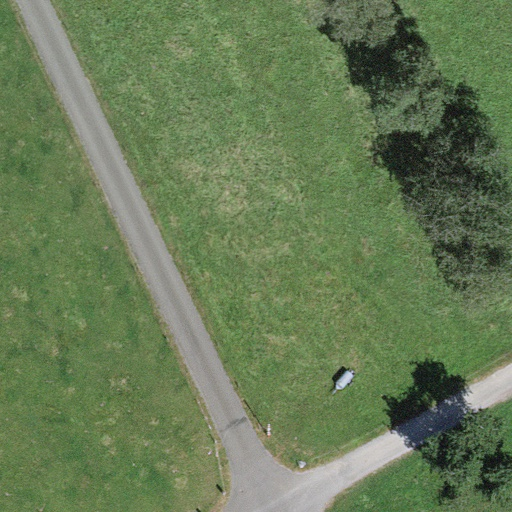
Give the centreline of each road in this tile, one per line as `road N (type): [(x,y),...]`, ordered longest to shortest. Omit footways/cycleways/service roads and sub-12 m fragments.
road 1 (residential): [(278,511),(34,0)]
road 2 (track): [(511,377),(284,511)]
